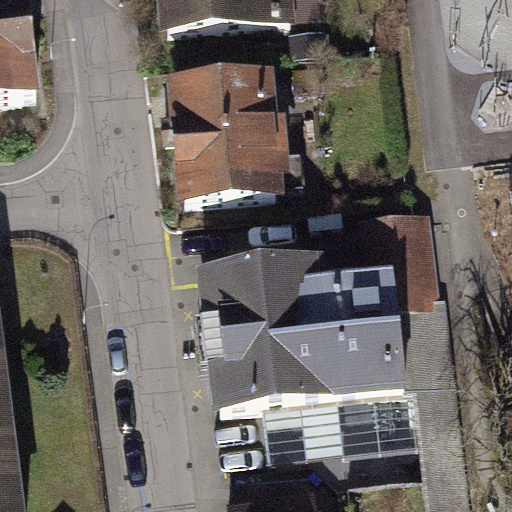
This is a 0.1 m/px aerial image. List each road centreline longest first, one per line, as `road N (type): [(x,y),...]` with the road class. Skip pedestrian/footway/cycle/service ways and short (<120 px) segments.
road 1 (unclassified): [(167,511),(126,200)]
road 2 (unclassified): [(126,200),(101,0)]
road 3 (residential): [(126,200),(0,215)]
